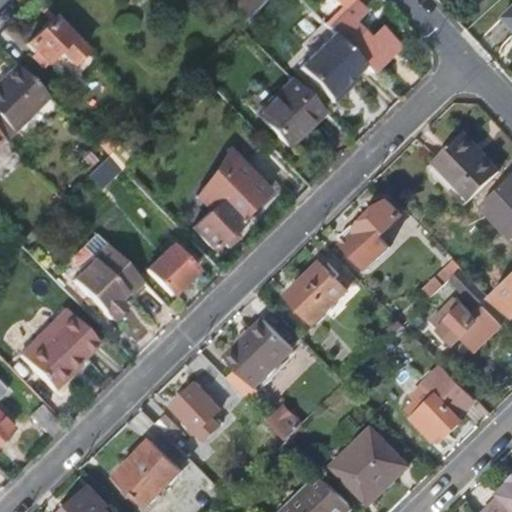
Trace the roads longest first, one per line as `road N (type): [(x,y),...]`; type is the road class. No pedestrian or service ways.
road 1 (unclassified): [(9,511),(467,64)]
road 2 (unclassified): [(422,511),(511,424)]
